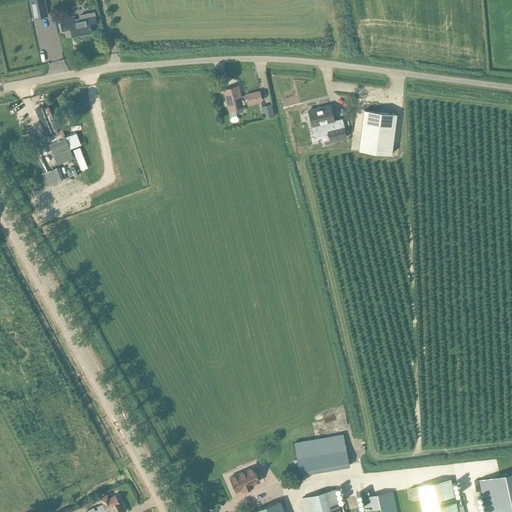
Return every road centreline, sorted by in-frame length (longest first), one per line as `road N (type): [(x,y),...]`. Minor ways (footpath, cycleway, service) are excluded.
road 1 (residential): [(511,86),(262,60),(189,61),(0,89)]
road 2 (tertiary): [(163,511),(0,214)]
road 3 (unknown): [(200,511),(289,479),(298,511)]
